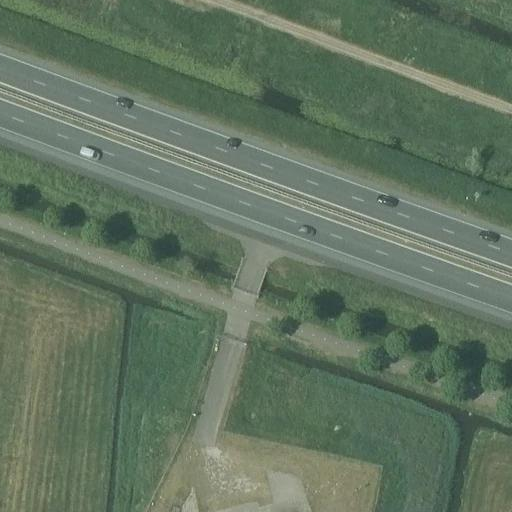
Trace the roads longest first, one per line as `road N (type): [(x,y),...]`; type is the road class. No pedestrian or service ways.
road 1 (trunk): [(511,253),(0,65)]
road 2 (trunk): [(0,114),(511,299)]
road 3 (track): [(511,111),(211,0)]
